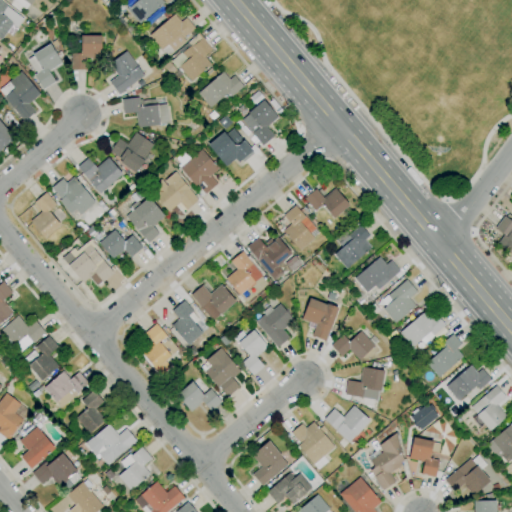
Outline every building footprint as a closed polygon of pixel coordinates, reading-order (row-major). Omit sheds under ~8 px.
[(139,24),(127,9),(136,0),(161,0),(164,3),(139,24)] [(1,40),(0,39),(0,1),(23,19),(16,28),(12,24),(11,26),(15,29),(12,33),(8,30),(1,40)] [(167,57),(161,50),(149,36),(167,20),(162,14),(167,10),(172,16),(174,14),(180,22),(185,18),(194,28),(183,38),(185,41),(173,51),(167,57)] [(190,81),(182,72),(181,73),(182,74),(176,80),(175,79),(172,82),(168,77),(171,76),(162,66),(168,61),(176,70),(177,69),(170,61),(180,53),(178,51),(198,33),(212,49),(203,57),(210,64),(190,81)] [(86,70),(70,70),(71,54),(80,54),(81,36),(101,36),(100,58),(86,58),(86,70)] [(42,89),(33,75),(42,70),(32,55),(50,44),(61,63),(48,71),(55,82),(42,89)] [(118,95),(109,82),(117,76),(108,64),(126,51),(143,76),(121,92),(122,92),(118,95)] [(23,122),(19,118),(20,117),(3,98),(4,97),(0,91),(0,89),(8,82),(20,71),(39,94),(28,104),(35,112),(23,122)] [(210,108),(197,93),(222,72),(229,80),(234,76),(243,86),(231,97),(227,93),(210,108)] [(255,105),(249,98),(257,91),(263,98),(255,105)] [(137,128),(135,112),(123,114),(121,100),(138,97),(138,100),(142,99),(142,101),(155,99),(155,105),(156,105),(159,125),(137,128)] [(262,146),(251,133),(252,133),(241,120),(248,114),(247,113),(263,100),(277,118),(266,127),(273,136),(262,146)] [(224,130),(217,122),(224,115),(231,123),(224,130)] [(0,150),(0,122),(14,139),(0,150)] [(225,167),(207,145),(223,132),(225,135),(233,129),(243,141),(243,140),(252,151),(251,152),(253,154),(242,162),(241,161),(238,163),(235,159),(225,167)] [(135,174),(120,163),(121,160),(119,158),(109,151),(118,138),(126,144),(135,132),(153,145),(142,160),(144,161),(135,174)] [(204,194),(196,185),(195,186),(179,168),(201,149),(218,169),(210,176),(217,184),(204,194)] [(99,194),(86,179),(77,167),(88,158),(95,167),(107,157),(122,175),(107,187),(99,194)] [(179,202),(168,212),(154,196),(158,192),(153,186),(161,179),(166,186),(167,185),(164,181),(174,173),(198,200),(186,210),(179,202)] [(80,214),(76,209),(70,214),(58,201),(60,199),(51,188),(62,178),(66,183),(73,177),(94,202),(80,214)] [(139,200),(133,193),(140,187),(146,195),(139,200)] [(333,218),(322,204),(314,211),(304,198),(315,189),(323,198),(334,188),(348,205),(333,218)] [(44,238),(30,221),(41,212),(33,202),(45,192),(56,205),(48,211),(60,225),(44,238)] [(147,243),(125,216),(133,210),(129,206),(135,201),(139,203),(140,204),(148,197),(164,216),(152,226),(158,234),(147,243)] [(299,251),(282,231),(290,224),(283,215),(294,205),(314,229),(309,233),(313,239),(299,251)] [(511,255),(497,243),(503,235),(495,228),(504,216),(511,222),(511,255)] [(346,269),(334,254),(351,240),(348,236),(360,225),(369,236),(364,240),(371,248),(346,269)] [(112,259),(98,243),(114,230),(124,242),(131,235),(142,248),(130,258),(123,250),(112,259)] [(273,281),(254,258),(254,257),(246,247),(257,238),(265,247),(267,245),(265,243),(270,239),(272,241),(276,237),(290,254),(292,257),(293,256),(300,263),(300,264),(292,271),(291,271),(290,271),(284,264),(285,263),(283,261),(277,266),(283,273),(280,275),(273,281)] [(96,287),(88,278),(82,283),(80,280),(74,285),(59,267),(64,262),(61,258),(72,249),(75,252),(87,242),(113,273),(102,282),(96,287)] [(236,296),(232,290),(233,289),(225,279),(236,269),(229,261),(242,251),(245,254),(244,255),(252,264),(244,271),(254,282),(239,295),(238,295),(236,296)] [(366,293),(354,278),(379,257),(385,265),(390,260),(399,271),(377,289),(374,286),(366,293)] [(395,323),(382,309),(385,306),(380,300),(387,295),(405,280),(416,292),(408,298),(415,306),(395,323)] [(0,322),(0,283),(2,282),(11,293),(2,300),(12,312),(0,322)] [(211,320),(203,310),(201,311),(199,308),(200,307),(190,295),(202,285),(209,294),(220,285),(234,301),(211,320)] [(325,341),(311,336),(315,325),(301,320),(309,298),(326,305),(326,304),(338,308),(325,341)] [(187,346),(170,326),(178,319),(171,311),(183,301),(192,311),(187,316),(191,319),(190,320),(202,333),(187,346)] [(276,348),(273,344),(255,322),(263,314),(265,316),(279,304),(293,320),(282,330),(288,338),(276,348)] [(412,347),(399,332),(424,311),(431,318),(435,315),(445,325),(433,336),(423,345),(420,340),(412,347)] [(21,352),(14,345),(13,346),(0,330),(9,322),(7,320),(12,317),(13,319),(17,316),(26,327),(34,321),(44,333),(32,343),(21,352)] [(159,376),(153,369),(154,368),(141,353),(153,342),(145,333),(155,324),(166,336),(166,337),(177,351),(170,357),(165,361),(170,367),(159,376)] [(252,376),(241,363),(248,356),(237,343),(252,330),(267,347),(255,357),(263,366),(252,376)] [(358,361),(348,350),(341,357),(330,346),(342,335),(349,342),(360,331),(368,340),(373,336),(378,341),(373,345),(374,346),(358,361)] [(438,378),(425,363),(442,349),(439,345),(452,334),(460,344),(455,349),(462,357),(438,378)] [(41,381),(28,365),(23,358),(33,350),(38,357),(41,354),(35,347),(48,336),(57,347),(48,354),(58,367),(41,381)] [(227,397),(218,387),(217,388),(203,372),(204,371),(200,367),(203,365),(205,368),(209,365),(205,360),(220,348),(223,352),(239,372),(231,379),(238,387),(227,397)] [(457,401),(445,386),(470,365),(476,373),(481,369),(490,380),(478,390),(475,386),(457,401)] [(361,398),(344,394),(347,380),(359,382),(362,367),(384,371),(380,392),(363,388),(361,398)] [(61,408),(43,388),(62,371),(69,379),(78,372),(88,384),(77,393),(78,394),(61,408)] [(190,412),(176,395),(191,382),(202,395),(209,389),(221,402),(210,412),(202,402),(190,412)] [(489,431),(484,425),(480,430),(471,419),(476,415),(470,408),(495,385),(505,396),(495,404),(505,416),(489,431)] [(88,434),(75,418),(87,408),(80,401),(89,393),(93,390),(103,402),(95,409),(104,420),(88,434)] [(8,441),(0,435),(0,399),(5,393),(20,405),(13,413),(23,420),(12,434),(12,435),(8,441)] [(437,416),(420,430),(410,417),(426,403),(428,406),(430,405),(434,410),(433,411),(437,416)] [(348,443),(335,431),(335,430),(323,419),(333,409),(342,417),(353,406),(369,421),(360,431),(364,435),(357,442),(353,438),(348,443)] [(497,460),(487,448),(492,444),(490,441),(511,421),(511,457),(506,463),(501,457),(497,460)] [(317,470),(313,465),(297,446),(299,444),(290,433),(301,424),(305,428),(312,422),(318,429),(323,426),(326,430),(322,434),(333,447),(323,456),(327,462),(317,470)] [(95,456),(85,444),(108,424),(117,435),(125,429),(135,441),(127,448),(107,465),(98,454),(95,456)] [(30,469),(20,457),(22,455),(20,453),(25,448),(19,441),(22,437),(19,434),(22,431),(25,436),(36,427),(54,449),(30,469)] [(382,491),(378,485),(376,486),(373,482),(376,480),(369,471),(372,468),(372,466),(369,461),(370,460),(367,457),(377,450),(379,454),(382,452),(377,446),(395,433),(402,461),(400,463),(401,465),(389,473),(394,482),(382,491)] [(434,478),(420,475),(423,462),(408,459),(412,437),(432,442),(439,443),(437,453),(430,452),(428,458),(438,461),(434,478)] [(261,486),(252,475),(260,467),(251,456),(268,441),(281,457),(280,457),(286,465),(261,486)] [(129,491),(117,476),(125,469),(119,462),(129,454),(130,456),(141,447),(151,459),(142,466),(149,474),(129,491)] [(57,486),(50,477),(41,485),(31,473),(45,462),(48,465),(61,453),(77,472),(61,485),(59,484),(57,486)] [(472,496),(462,484),(453,491),(444,480),(469,459),(471,461),(477,455),(486,465),(480,470),(489,481),(472,496)] [(292,504),(285,496),(276,504),(266,492),(289,473),(293,478),(298,473),(311,488),(306,492),(292,504)] [(354,511),(338,494),(344,489),(358,477),(380,502),(372,509),(374,511),(354,511)] [(166,511),(149,511),(152,510),(139,495),(156,481),(165,493),(173,486),(183,498),(166,511)] [(68,511),(74,506),(65,495),(81,482),(102,507),(96,511),(68,511)] [(296,511),(316,495),(328,509),(328,510),(329,511),(296,511)] [(495,511),(473,511),(473,500),(495,501),(495,511)] [(174,511),(187,502),(195,511),(174,511)]
